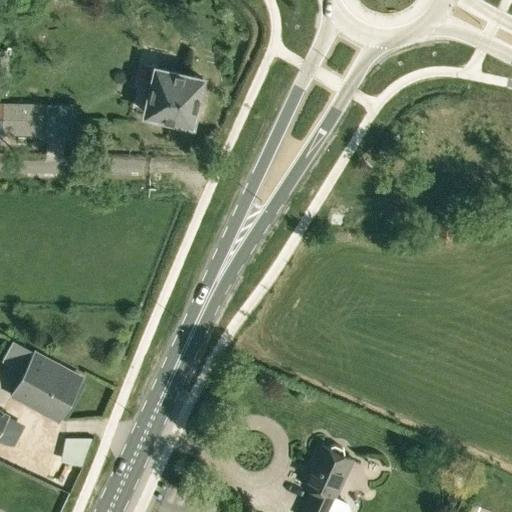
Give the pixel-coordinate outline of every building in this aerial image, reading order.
[(193,125),(194,121),(198,119),(201,108),(198,103),(204,79),(157,69),(147,114),(193,125)] [(47,134),(48,102),(2,101),(2,133),(47,134)] [(439,222),(439,238),(453,238),(453,222),(439,222)] [(34,351),(12,392),(59,418),(82,377),(34,351)] [(0,432),(9,413),(0,408),(0,432)] [(313,489),(302,511),(353,511),(351,505),(341,500),(334,497),(339,485),(343,484),(346,476),(345,473),(352,458),(343,454),(345,451),(343,448),(334,443),(331,445),(330,448),(318,442),(308,465),(311,466),(303,484),(313,489)]
